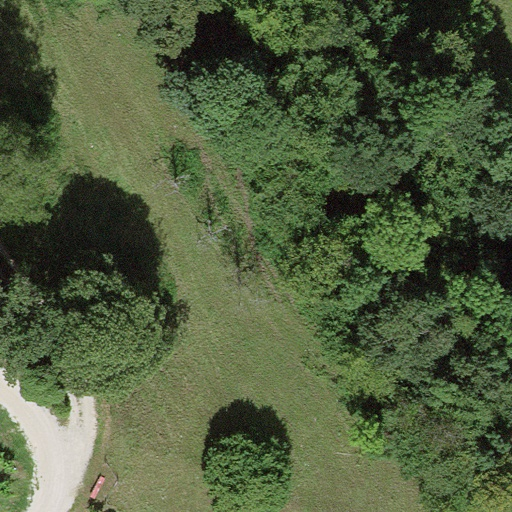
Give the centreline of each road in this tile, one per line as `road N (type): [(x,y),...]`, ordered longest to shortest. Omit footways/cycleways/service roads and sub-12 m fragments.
road 1 (track): [(0,255),(80,391),(76,461),(48,511)]
road 2 (track): [(41,511),(53,458),(36,399),(0,374)]
